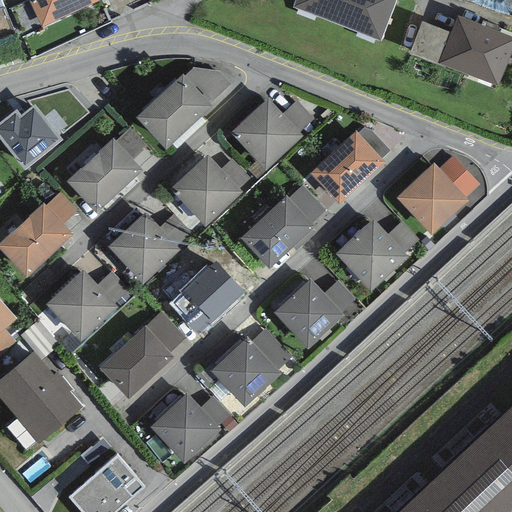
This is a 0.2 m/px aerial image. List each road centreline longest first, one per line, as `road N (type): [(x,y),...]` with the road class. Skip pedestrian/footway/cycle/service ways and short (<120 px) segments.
road 1 (residential): [(0,87),(134,49),(193,47),(441,134),(511,173)]
road 2 (residential): [(156,511),(511,187)]
